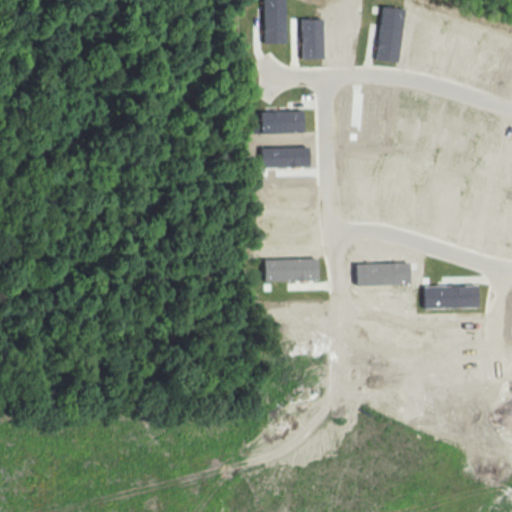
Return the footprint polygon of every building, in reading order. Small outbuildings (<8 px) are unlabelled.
[(283,0),(261,0),(261,43),(283,43),(283,0)] [(373,59),(395,63),(402,9),(381,6),(373,59)] [(299,59),(321,58),(320,18),(299,19),(299,59)] [(301,110),(258,111),(258,133),(301,132),(301,110)] [(258,167),(307,166),(306,146),(258,147),(258,167)] [(261,259),(262,281),(316,280),(315,257),(261,259)] [(407,284),(407,262),(353,263),(354,285),(407,284)] [(421,285),(422,308),(476,307),(475,284),(421,285)]
